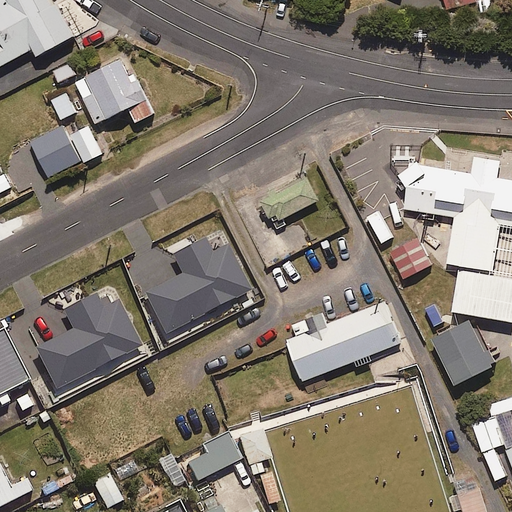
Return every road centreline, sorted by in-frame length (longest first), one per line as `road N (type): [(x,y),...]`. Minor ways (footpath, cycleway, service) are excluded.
road 1 (residential): [(0,262),(274,112),(303,85),(310,64)]
road 2 (residential): [(511,94),(410,86),(310,64)]
road 3 (residential): [(310,64),(162,0)]
